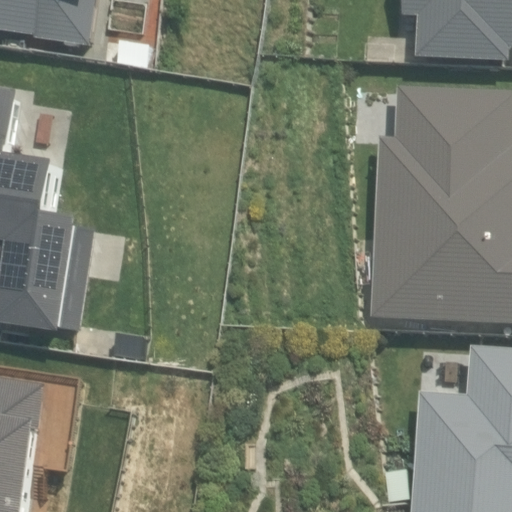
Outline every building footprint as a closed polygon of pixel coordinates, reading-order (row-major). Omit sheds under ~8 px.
[(0,0),(0,34),(94,49),(101,0),(0,0)] [(511,0),(407,0),(406,18),(419,18),(418,60),(510,64),(511,51),(511,50),(511,0)] [(90,231),(91,223),(59,218),(67,167),(19,159),(22,143),(17,142),(24,94),(0,90),(0,331),(5,332),(5,326),(73,339),(75,332),(89,335),(104,234),(90,231)] [(374,322),(511,328),(511,95),(403,90),(400,140),(383,140),(374,322)] [(415,511),(511,511),(511,350),(473,348),(469,398),(424,395),(415,511)] [(0,511),(40,511),(59,391),(0,381),(0,511)] [(392,505),(414,502),(410,472),(389,474),(392,505)]
